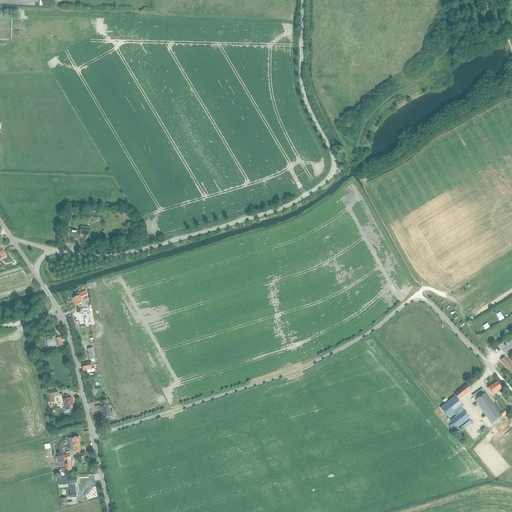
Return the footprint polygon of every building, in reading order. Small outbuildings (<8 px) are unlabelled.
[(88,236),(89,228),(81,227),(80,232),(68,229),(67,237),(79,239),(80,235),(88,236)] [(86,296),(85,294),(80,296),(80,295),(73,298),(76,306),(83,303),(81,299),(86,296)] [(53,339),(52,336),(46,338),(48,347),(53,346),(54,350),(58,349),(57,347),(62,346),(60,338),(53,339)] [(90,361),(96,359),(93,348),(87,350),(90,361)] [(84,371),(94,368),(93,363),(82,365),(84,371)] [(493,394),(502,388),(497,382),(489,387),(488,388),(489,391),(490,390),(493,394)] [(458,399),(471,389),(467,384),(455,395),(458,399)] [(500,414),(482,388),(472,395),(494,427),(502,421),(500,418),(507,413),(505,410),(500,414)] [(49,403),(54,402),(53,397),(58,396),(57,391),(47,393),(49,403)] [(449,418),(463,406),(455,396),(441,408),(449,418)] [(64,413),(70,412),(70,410),(73,409),(71,398),(63,400),(65,408),(63,409),(64,413)] [(101,407),(104,418),(114,416),(113,411),(110,411),(109,405),(108,405),(107,400),(101,402),(102,407),(101,407)] [(456,429),(470,418),(464,410),(450,421),(456,429)] [(71,450),(73,450),(74,452),(81,451),(79,444),(80,444),(79,438),(71,439),(72,444),(71,445),(71,450)] [(70,460),(71,460),(69,454),(56,457),(57,463),(64,461),(65,465),(71,464),(70,460)] [(77,484),(76,478),(63,479),(64,481),(69,481),(70,493),(70,498),(76,497),(76,493),(75,484),(77,484)]
